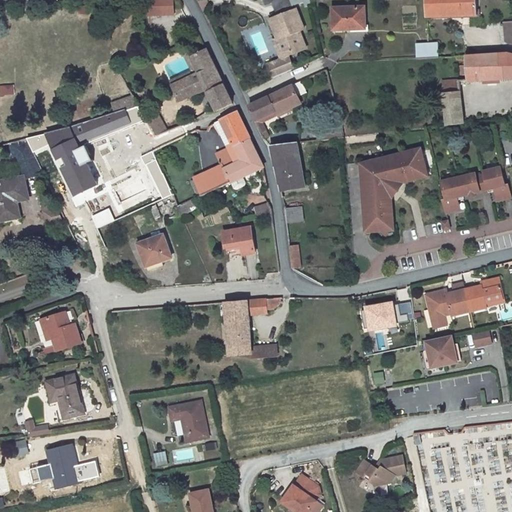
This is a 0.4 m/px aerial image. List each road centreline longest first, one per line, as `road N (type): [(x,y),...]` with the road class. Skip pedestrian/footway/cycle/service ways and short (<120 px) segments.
road 1 (residential): [(289,286),(102,300),(97,311),(141,476)]
road 2 (residential): [(511,412),(255,465),(244,481),(247,511)]
road 3 (residential): [(289,286),(263,156),(188,0)]
road 4 (residential): [(511,254),(352,288),(289,286)]
